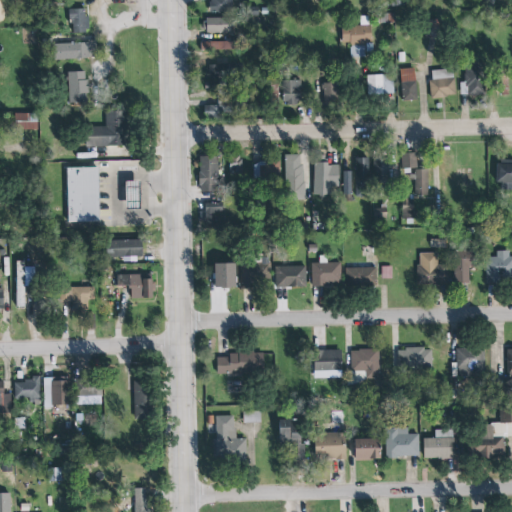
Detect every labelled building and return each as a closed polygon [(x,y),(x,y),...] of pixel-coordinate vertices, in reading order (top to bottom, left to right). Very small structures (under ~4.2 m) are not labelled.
[(209,0),(210,13),(233,12),(232,0),(209,0)] [(87,9),(70,9),(71,33),(88,32),(87,9)] [(228,32),(227,16),(203,17),(203,21),(200,21),(201,28),(204,28),(204,33),(228,32)] [(371,42),(370,16),(360,17),(360,26),(342,26),(342,43),(350,43),(350,58),(364,58),(364,42),(371,42)] [(53,44),(54,59),(98,56),(97,40),(89,40),(88,42),(53,44)] [(235,41),(200,42),(200,50),(236,49),(235,41)] [(208,64),(207,88),(229,89),(230,65),(208,64)] [(485,96),(486,66),(465,65),(465,83),(460,83),(460,96),(485,96)] [(84,93),(87,93),(86,79),(83,79),(83,71),(74,69),(66,71),(67,102),(76,102),(84,102),(84,93)] [(402,101),(416,101),(416,69),(401,69),(402,101)] [(431,98),(455,97),(454,70),(430,71),(431,98)] [(393,75),(367,76),(367,96),(394,95),(393,75)] [(280,80),(299,79),(299,101),(295,102),(295,104),(285,105),(285,101),(280,101),(280,80)] [(323,106),(338,106),(336,83),(322,84),(323,106)] [(221,106),(205,106),(204,118),(221,119),(221,106)] [(87,147),(127,146),(126,112),(105,112),(106,127),(86,127),(87,147)] [(14,114),(15,130),(38,130),(38,113),(14,114)] [(401,154),(402,170),(417,169),(416,153),(401,154)] [(284,154),(285,198),(289,198),(289,200),(307,199),(307,195),(306,195),(305,194),(305,189),(304,188),(304,180),(303,179),(303,176),(302,175),(302,164),(300,163),(300,159),(299,158),(299,154),(284,154)] [(315,154),(322,154),(322,158),(325,158),(325,164),(336,164),(336,185),(328,185),(328,194),(312,194),(312,159),(315,159),(315,154)] [(217,156),(199,157),(200,192),(223,191),(223,177),(218,178),(217,156)] [(231,175),(242,174),(242,156),(231,157),(231,175)] [(367,158),(355,159),(356,197),(368,196),(367,158)] [(389,159),(374,158),(373,182),(388,183),(389,159)] [(252,166),(256,183),(276,179),(272,161),(252,166)] [(511,161),(496,161),(495,183),(511,183),(511,161)] [(99,167),(67,168),(68,223),(100,222),(99,167)] [(428,195),(427,170),(414,170),(415,196),(428,195)] [(141,182),(126,182),(127,209),(141,209),(141,182)] [(414,219),(414,201),(402,200),(402,219),(414,219)] [(204,204),(205,227),(223,226),(221,203),(204,204)] [(143,256),(142,240),(107,242),(108,258),(143,256)] [(476,250),(477,266),(466,266),(467,283),(452,283),(452,251),(476,250)] [(484,282),(483,257),(495,257),(494,251),(506,251),(506,256),(511,256),(511,276),(498,276),(498,282),(484,282)] [(418,285),(448,284),(448,265),(438,265),(437,253),(417,253),(418,285)] [(17,308),(26,308),(26,287),(34,287),(34,268),(25,268),(25,262),(16,262),(17,308)] [(239,263),(268,263),(268,283),(253,283),(253,288),(240,288),(239,263)] [(311,287),(341,286),(340,263),(311,264),(311,287)] [(237,289),(236,265),(215,265),(215,289),(237,289)] [(275,267),(275,289),(306,288),(305,266),(275,267)] [(391,266),(380,267),(381,280),(391,279),(391,266)] [(376,286),(375,268),(345,269),(345,287),(376,286)] [(146,275),(121,275),(120,286),(131,286),(131,299),(153,300),(154,280),(146,280),(146,275)] [(94,288),(59,289),(59,302),(73,302),(73,308),(85,308),(85,300),(95,300),(94,288)] [(432,370),(432,349),(397,349),(398,371),(432,370)] [(482,349),(484,377),(455,378),(450,377),(450,364),(455,364),(455,350),(482,349)] [(511,393),(505,398),(497,384),(505,379),(505,349),(511,349),(511,393)] [(342,351),(315,350),(315,371),(342,372),(342,351)] [(379,350),(350,350),(350,371),(366,371),(366,380),(380,379),(379,350)] [(261,353),(261,372),(215,373),(214,357),(226,356),(226,353),(236,353),(236,351),(252,351),(252,353),(261,353)] [(11,395),(4,395),(4,379),(0,379),(0,413),(11,413),(11,395)] [(14,381),(14,402),(39,401),(39,380),(14,381)] [(95,397),(96,381),(74,380),(74,397),(95,397)] [(152,420),(151,382),(133,382),(134,421),(152,420)] [(68,384),(51,385),(51,407),(69,407),(68,384)] [(503,458),(503,437),(511,437),(511,409),(498,409),(499,424),(479,424),(479,439),(461,440),(461,458),(503,458)] [(261,412),(243,412),(243,424),(261,423),(261,412)] [(215,416),(216,440),(212,440),(213,458),(246,457),(246,439),(235,439),(234,416),(215,416)] [(296,421),(279,421),(279,446),(295,446),(295,458),(306,459),(306,444),(302,444),(303,432),(295,431),(296,421)] [(383,428),(405,428),(405,434),(416,434),(417,455),(396,456),(396,458),(383,457),(383,428)] [(449,430),(434,431),(434,439),(423,439),(424,459),(454,459),(454,438),(449,438),(449,430)] [(313,434),(316,459),(345,459),(345,439),(348,436),(345,432),(337,433),(324,433),(313,434)] [(355,440),(356,461),(382,460),(381,439),(355,440)] [(0,477),(9,477),(10,511),(0,511),(0,477)] [(149,511),(133,511),(133,487),(144,487),(145,506),(149,506),(149,511)]
